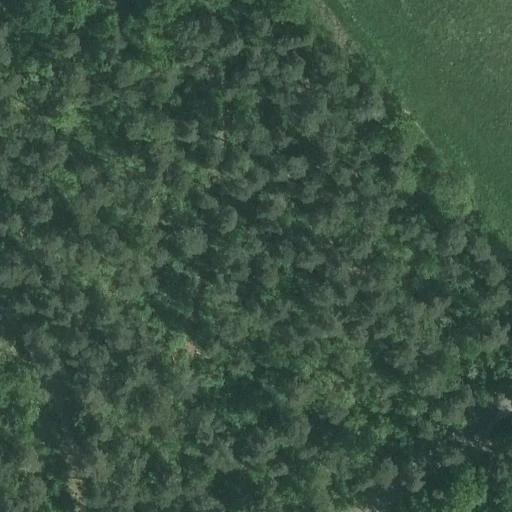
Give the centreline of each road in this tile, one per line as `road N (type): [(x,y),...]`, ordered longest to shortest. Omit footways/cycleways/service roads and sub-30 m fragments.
road 1 (track): [(94,511),(0,315)]
road 2 (tertiary): [(368,511),(511,399)]
